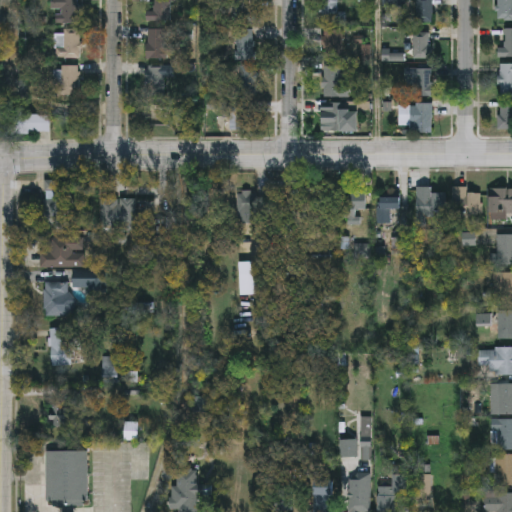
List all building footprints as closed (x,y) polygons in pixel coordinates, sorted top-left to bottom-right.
[(56,23),(56,0),(80,0),(80,23),(56,23)] [(170,0),(170,21),(146,21),(146,10),(154,10),(154,0),(170,0)] [(321,0),(338,0),(338,12),(346,12),(346,21),(321,21),(321,0)] [(433,0),(433,22),(417,22),(417,0),(433,0)] [(498,0),(511,0),(511,19),(498,19),(498,0)] [(80,29),(80,58),(57,58),(57,39),(64,39),(64,29),(80,29)] [(147,58),(147,29),(166,29),(166,58),(147,58)] [(236,29),(255,29),(255,60),(236,60),(236,29)] [(343,54),(323,54),(323,29),(343,29),(343,54)] [(498,47),(505,47),(505,29),(511,29),(511,57),(498,57),(498,47)] [(414,58),(414,33),(431,33),(431,58),(414,58)] [(511,94),(499,94),(499,64),(511,64),(511,94)] [(61,94),(61,65),(80,65),(80,94),(61,94)] [(257,66),(257,97),(238,97),(239,65),(257,66)] [(165,66),(165,96),(148,96),(148,66),(165,66)] [(340,66),(340,85),(349,85),(349,97),(324,97),(324,66),(340,66)] [(432,68),(432,96),(406,96),(406,68),(432,68)] [(254,129),(231,129),(231,101),(254,101),(254,129)] [(511,129),(499,129),(499,102),(511,102),(511,129)] [(346,131),(323,131),(323,103),(346,103),(346,131)] [(433,131),(414,131),(414,103),(433,103),(433,131)] [(52,131),(23,131),(23,134),(12,134),(12,108),(23,108),(23,114),(52,114),(52,131)] [(433,188),(433,194),(446,194),(446,215),(417,215),(417,188),(433,188)] [(481,193),(481,216),(453,216),(453,188),(469,188),(469,193),(481,193)] [(511,190),(511,215),(490,215),(490,190),(511,190)] [(66,229),(44,229),(44,191),(66,191),(66,229)] [(256,224),(238,224),(238,194),(256,194),(256,224)] [(366,195),(366,211),(359,211),(359,225),(346,225),(346,195),(366,195)] [(378,225),(378,197),(401,197),(401,210),(390,210),(390,225),(378,225)] [(136,200),(136,232),(118,232),(118,222),(109,222),(109,209),(119,209),(119,200),(136,200)] [(49,233),(85,233),(85,269),(39,269),(39,253),(49,253),(49,233)] [(511,236),(511,267),(492,267),(492,256),(497,256),(497,236),(511,236)] [(511,306),(496,306),(496,274),(511,274),(511,306)] [(45,317),(45,284),(73,284),(73,317),(45,317)] [(511,341),(498,341),(498,313),(511,313),(511,341)] [(72,329),(72,368),(51,368),(51,329),(72,329)] [(511,376),(489,376),(489,367),(479,367),(479,349),(511,349),(511,376)] [(118,384),(102,384),(102,358),(118,358),(118,384)] [(511,386),(511,416),(497,416),(497,386),(511,386)] [(76,396),(76,426),(47,426),(47,396),(76,396)] [(495,420),(511,420),(511,451),(495,451),(495,420)] [(126,441),(126,425),(138,425),(138,441),(126,441)] [(342,441),(357,441),(357,457),(342,457),(342,441)] [(62,511),(62,507),(52,507),(52,502),(45,502),(45,452),(87,452),(87,502),(83,502),(83,507),(74,507),(74,511),(62,511)] [(511,486),(496,486),(496,456),(511,456),(511,486)] [(171,511),(172,487),(176,488),(177,471),(199,472),(198,511),(171,511)] [(351,511),(351,475),(371,475),(371,511),(351,511)] [(379,511),(379,484),(395,484),(395,476),(408,476),(408,496),(395,496),(395,511),(379,511)] [(431,502),(413,502),(413,476),(431,476),(431,502)] [(315,511),(315,481),(334,481),(334,511),(315,511)] [(511,494),(511,511),(485,511),(485,494),(511,494)]
